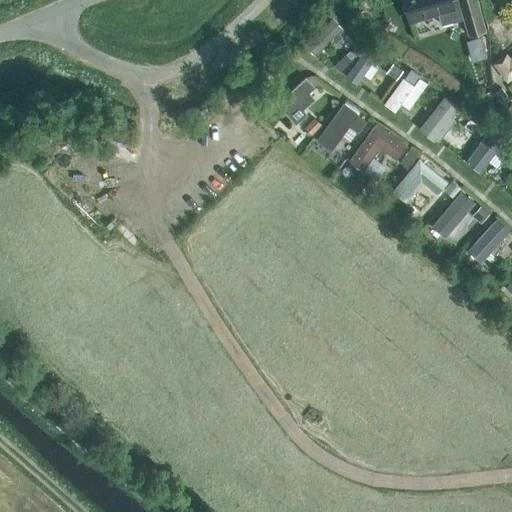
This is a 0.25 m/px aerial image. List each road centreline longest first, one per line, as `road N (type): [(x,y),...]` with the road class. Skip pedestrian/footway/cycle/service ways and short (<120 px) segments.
road 1 (track): [(148,195),(206,311),(287,420),(332,464),(415,483),(511,473)]
road 2 (unclassified): [(38,23),(79,50),(166,74),(194,63),(264,0)]
